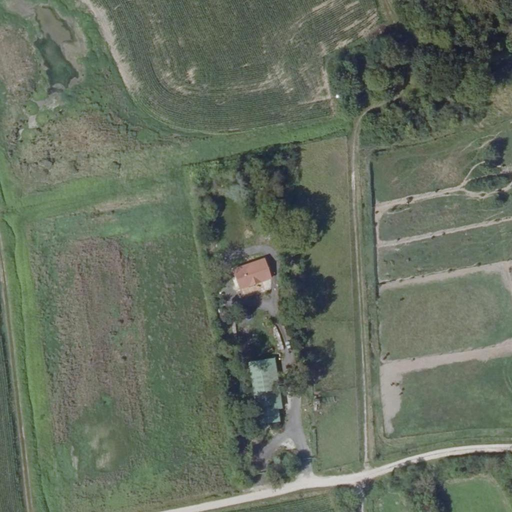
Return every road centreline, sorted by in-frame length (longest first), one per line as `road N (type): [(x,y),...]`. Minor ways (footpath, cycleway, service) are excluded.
road 1 (track): [(393,95),(361,116),(353,152),(368,471)]
road 2 (track): [(0,285),(22,511)]
road 3 (track): [(179,511),(357,477)]
road 4 (track): [(368,471),(461,448),(511,446)]
